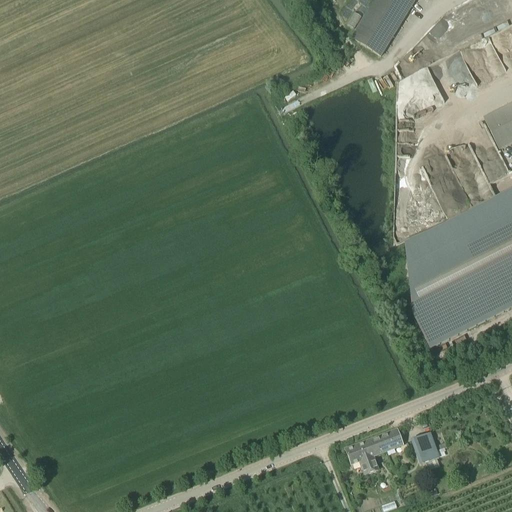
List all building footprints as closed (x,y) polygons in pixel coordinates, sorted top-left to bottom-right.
[(381,59),(417,0),(375,0),(351,40),(381,59)] [(511,308),(511,194),(406,248),(414,317),(430,350),(511,308)] [(382,436),(388,453),(403,447),(397,430),(382,436)] [(373,458),(388,453),(382,436),(367,442),(373,458)] [(413,441),(422,466),(438,460),(429,436),(413,441)] [(378,471),(373,458),(367,442),(344,450),(350,467),(361,463),(366,476),(378,471)]
